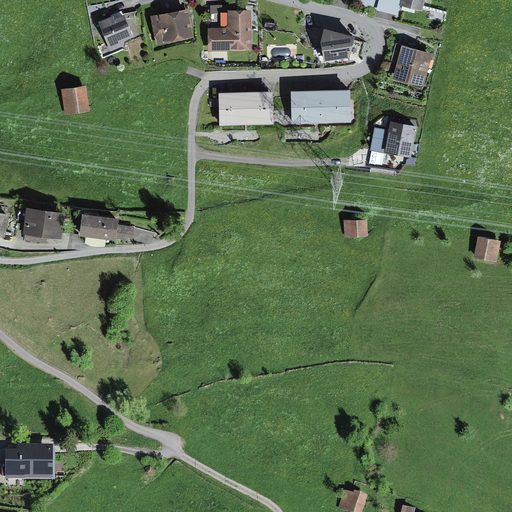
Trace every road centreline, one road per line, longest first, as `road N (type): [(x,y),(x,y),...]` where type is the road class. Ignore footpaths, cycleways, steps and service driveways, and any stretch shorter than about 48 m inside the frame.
road 1 (residential): [(0,262),(169,244),(191,209),(192,104),(200,86),(214,78),(354,71),(373,62),(378,30),(287,0)]
road 2 (residential): [(169,456),(173,441),(125,423),(0,334)]
road 3 (track): [(0,450),(37,443),(169,456)]
